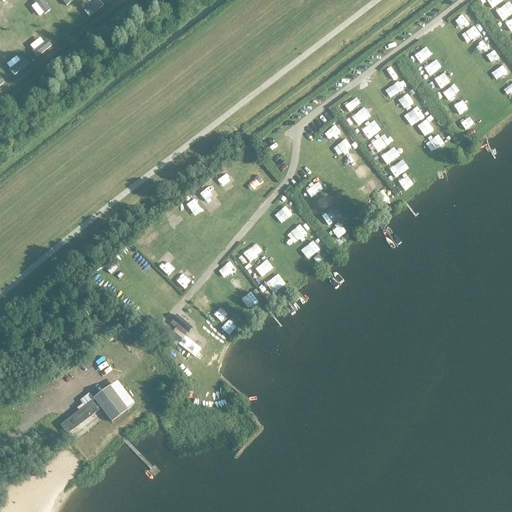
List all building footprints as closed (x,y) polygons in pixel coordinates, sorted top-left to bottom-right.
[(42,0),(32,0),(33,0),(44,16),(50,11),(42,0)] [(71,0),(60,0),(67,8),(73,3),(71,0)] [(98,0),(82,11),(87,18),(103,6),(98,0)] [(9,22),(1,27),(8,37),(15,32),(9,22)] [(48,41),(32,52),(37,58),(52,47),(48,41)] [(25,59),(9,70),(14,77),(29,66),(25,59)] [(396,85),(400,82),(395,75),(391,77),(396,85)] [(402,99),(407,96),(401,88),(397,91),(402,99)] [(350,109),(346,112),(352,120),(356,116),(350,109)] [(355,124),(361,132),(365,130),(359,121),(355,124)] [(432,139),(435,136),(429,127),(426,130),(432,139)] [(338,130),(334,134),(342,145),(347,141),(338,130)] [(368,134),(364,137),(371,146),(375,143),(368,134)] [(441,142),(437,145),(443,153),(447,150),(441,142)] [(381,158),(385,155),(378,147),(375,150),(381,158)] [(328,232),(333,231),(330,222),(325,223),(328,232)] [(185,337),(192,328),(177,315),(169,324),(185,337)] [(93,399),(94,400),(101,409),(112,424),(128,412),(109,387),(93,399)] [(160,397),(152,402),(160,415),(168,410),(160,397)] [(101,409),(94,400),(61,426),(67,434),(101,409)]
